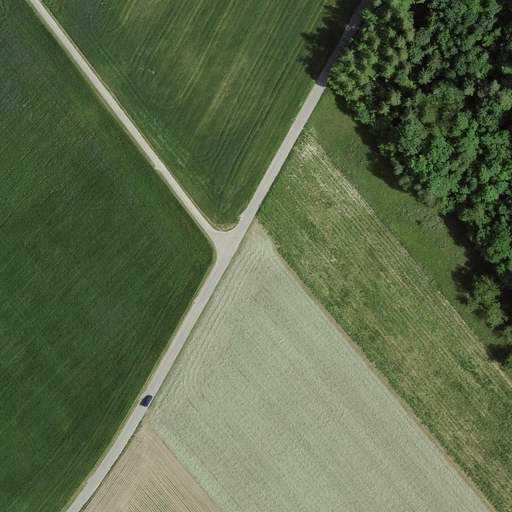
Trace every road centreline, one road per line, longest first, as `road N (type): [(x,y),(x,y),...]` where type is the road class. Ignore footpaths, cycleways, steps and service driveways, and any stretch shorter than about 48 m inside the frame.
road 1 (unclassified): [(368,0),(110,459),(71,511)]
road 2 (track): [(228,254),(32,0)]
